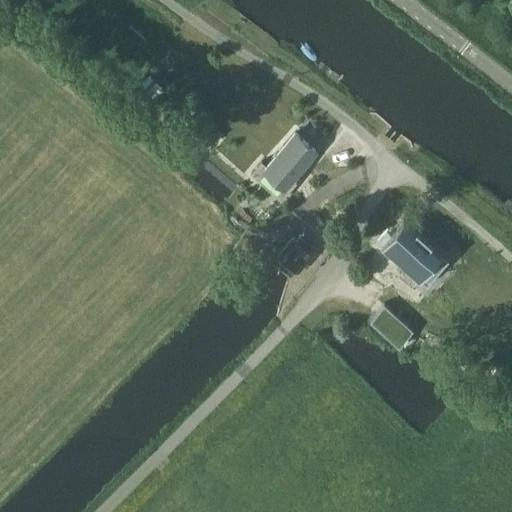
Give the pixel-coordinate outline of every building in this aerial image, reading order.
[(153,95),(162,84),(150,74),(141,84),(153,95)] [(262,160),(251,172),(281,198),(300,177),(296,173),(318,148),(295,128),(265,162),(262,160)] [(404,219),(382,242),(427,282),(448,259),(404,219)] [(293,236),(278,253),(282,256),(280,258),(279,260),(281,262),(292,271),(294,269),(295,267),(299,271),(314,253),(310,249),(313,246),(300,235),(297,239),(293,236)] [(412,329),(384,304),(371,318),(399,343),(412,329)]
